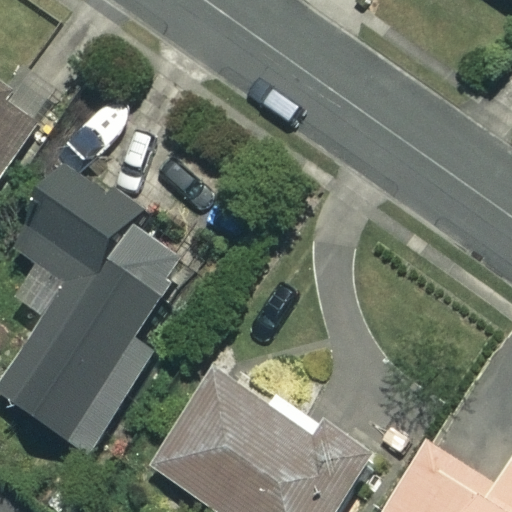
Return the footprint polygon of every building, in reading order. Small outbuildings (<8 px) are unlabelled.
[(16,80),(0,68),(0,184),(41,126),(2,98),(16,80)] [(262,145),(189,98),(169,127),(242,175),(262,145)] [(23,247),(43,261),(20,297),(51,318),(2,392),(93,452),(161,349),(141,336),(199,248),(76,166),(23,247)] [(333,447),(226,372),(159,468),(221,511),(341,511),(380,457),(344,431),(333,447)] [(511,511),(511,463),(499,485),(432,444),(390,511),(511,511)]
